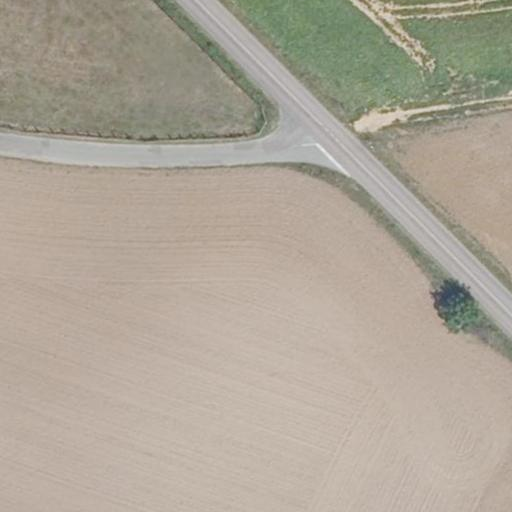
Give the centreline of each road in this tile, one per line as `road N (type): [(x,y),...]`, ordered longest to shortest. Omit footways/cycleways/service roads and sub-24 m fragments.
road 1 (unclassified): [(0,139),(145,154),(332,137)]
road 2 (secondary): [(511,316),(332,137)]
road 3 (secondary): [(332,137),(195,0)]
road 4 (track): [(332,137),(511,101)]
